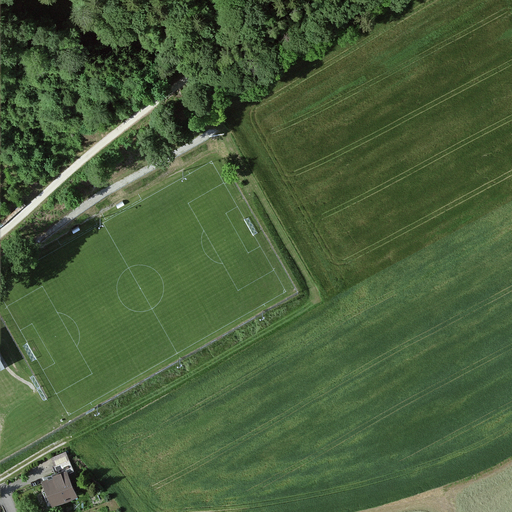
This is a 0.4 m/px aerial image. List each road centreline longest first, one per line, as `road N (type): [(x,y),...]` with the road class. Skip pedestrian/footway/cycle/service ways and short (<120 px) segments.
road 1 (track): [(314,0),(205,64),(0,232)]
road 2 (track): [(0,478),(311,299)]
